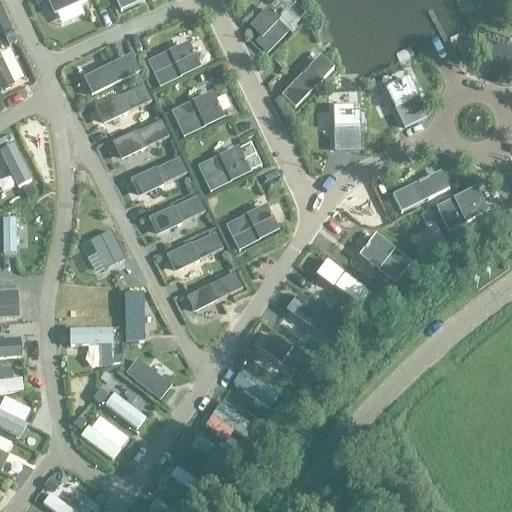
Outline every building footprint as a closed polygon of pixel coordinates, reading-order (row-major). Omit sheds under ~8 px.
[(91,0),(51,0),(58,15),(91,0)] [(114,0),(120,13),(150,0),(114,0)] [(488,0),(474,0),(478,10),(491,5),(488,0)] [(0,35),(11,30),(0,6),(0,35)] [(268,9),(249,28),(260,39),(254,45),(267,57),(299,23),(287,11),(279,19),(268,9)] [(12,37),(5,41),(8,48),(16,45),(12,37)] [(511,69),(511,51),(482,41),(476,58),(511,69)] [(188,45),(147,64),(159,90),(200,71),(188,45)] [(0,56),(0,94),(15,86),(0,56)] [(137,75),(130,60),(88,80),(95,95),(137,75)] [(281,97),(295,110),(331,74),(318,60),(281,97)] [(151,104),(143,88),(120,99),(98,109),(105,125),(127,115),(127,116),(151,104)] [(401,134),(422,125),(406,88),(384,98),(401,134)] [(212,95),(171,114),(183,141),(224,121),(212,95)] [(357,109),(332,110),(335,154),(359,153),(357,109)] [(168,140),(161,124),(137,135),(137,134),(115,145),(123,161),(144,151),(144,152),(168,140)] [(13,145),(0,151),(0,155),(17,189),(32,181),(13,145)] [(238,149),(197,169),(210,195),(251,176),(238,149)] [(186,177),(178,161),(155,172),(154,172),(132,182),(140,198),(161,188),(161,189),(186,177)] [(38,162),(35,174),(49,177),(52,165),(38,162)] [(400,214),(446,192),(438,176),(425,183),(424,181),(416,185),(417,187),(392,199),(400,214)] [(486,216),(474,191),(434,210),(446,235),(486,216)] [(233,192),(215,200),(225,221),(242,213),(233,192)] [(204,216),(196,200),(173,211),(173,210),(151,221),(158,237),(179,227),(180,228),(204,216)] [(266,208),(225,228),(238,254),(279,233),(266,208)] [(428,215),(419,219),(425,231),(433,227),(428,215)] [(15,220),(1,220),(1,256),(16,256),(15,220)] [(110,232),(89,243),(105,273),(126,262),(110,232)] [(222,253),(214,237),(191,248),(191,247),(168,258),(176,274),(197,264),(198,265),(222,253)] [(393,286),(409,266),(374,239),(367,249),(365,247),(362,252),(364,253),(359,259),(393,286)] [(254,279),(272,271),(266,256),(247,264),(254,279)] [(372,295),(329,263),(318,278),(340,294),(341,293),(362,309),(372,295)] [(196,314),(242,292),(234,276),(188,299),(196,314)] [(18,292),(0,293),(0,322),(20,322),(18,292)] [(142,296),(124,296),(125,345),(143,344),(143,329),(140,329),(140,307),(142,307),(142,296)] [(298,298),(287,312),(330,344),(341,330),(320,315),(320,314),(298,298)] [(113,331),(68,331),(69,349),(113,348),(113,331)] [(303,382),(313,368),(291,352),(269,336),(259,352),(303,382)] [(20,340),(0,342),(0,365),(22,363),(20,340)] [(255,379),(264,367),(246,352),(236,364),(255,379)] [(133,358),(120,377),(163,409),(176,391),(133,358)] [(241,373),(233,386),(269,411),(278,398),(241,373)] [(21,380),(0,382),(0,395),(23,393),(21,380)] [(146,421),(113,396),(104,408),(137,432),(146,421)] [(219,405),(211,418),(249,442),(257,429),(219,405)] [(27,426),(0,413),(0,430),(21,440),(27,426)] [(80,439),(113,464),(120,454),(87,429),(80,439)] [(198,437),(190,448),(219,468),(227,457),(198,437)] [(176,469),(169,479),(199,499),(206,489),(176,469)] [(71,511),(49,496),(42,507),(49,511),(71,511)] [(170,511),(155,501),(146,511),(170,511)]
